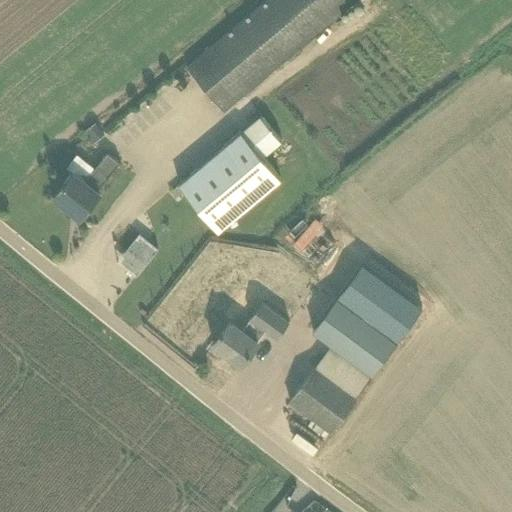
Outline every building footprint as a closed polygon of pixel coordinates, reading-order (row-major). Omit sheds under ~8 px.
[(264,0),(186,66),(223,110),(353,0),(264,0)] [(280,178),(241,130),(179,183),(218,230),(280,178)] [(107,152),(98,164),(85,180),(73,170),(53,195),(80,216),(99,192),(97,190),(120,162),(107,152)] [(144,266),(158,247),(139,232),(125,251),(144,266)] [(331,343),(314,366),(356,397),(373,373),(396,341),(337,297),(313,329),(331,343)] [(266,329),(277,337),(289,321),(262,300),(250,316),(251,317),(242,329),(230,320),(213,342),(241,364),(258,341),(257,340),(266,329)] [(314,366),(289,400),(332,431),(356,397),(314,366)]
